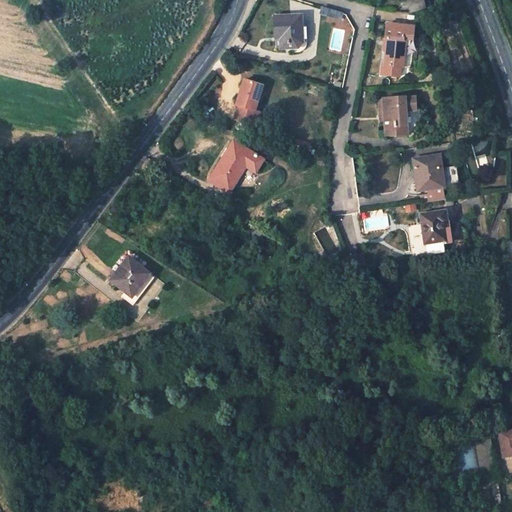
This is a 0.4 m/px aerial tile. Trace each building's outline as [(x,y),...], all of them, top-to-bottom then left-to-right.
[(423,0),(412,0),(407,2),(410,13),(426,8),(423,0)] [(275,18),(275,30),(281,29),(282,48),(303,47),(301,17),(275,18)] [(411,40),(412,27),(383,24),(382,43),(386,43),(383,77),(400,79),(401,69),(403,39),(411,40)] [(408,70),(411,40),(403,39),(401,69),(408,70)] [(252,109),(259,84),(241,78),(233,104),(236,105),(232,119),(252,125),(256,111),(252,109)] [(380,102),(377,102),(380,122),(383,122),(385,136),(406,134),(403,111),(414,110),(413,98),(402,100),(402,98),(380,100),(380,102)] [(493,136),(473,139),(476,153),(491,151),(495,146),(493,136)] [(264,160),(235,142),(209,180),(229,193),(247,166),(256,172),(264,160)] [(436,155),(412,159),(417,190),(426,189),(443,186),(442,175),(439,175),(436,155)] [(442,175),(443,186),(458,184),(456,166),(443,168),(441,155),(436,155),(439,175),(442,175)] [(443,186),(426,189),(426,194),(422,194),(423,200),(444,197),(443,186)] [(447,221),(445,210),(422,214),(426,243),(445,240),(443,221),(447,221)] [(150,271),(129,256),(112,279),(134,295),(150,271)] [(362,267),(359,260),(345,262),(346,270),(362,267)] [(511,428),(502,430),(505,455),(511,454),(511,428)] [(479,480),(497,478),(493,432),(475,434),(479,480)] [(479,480),(471,481),(473,505),(499,503),(497,478),(479,480)]
